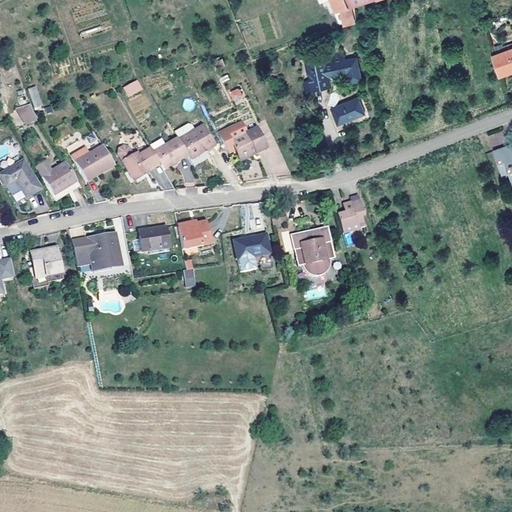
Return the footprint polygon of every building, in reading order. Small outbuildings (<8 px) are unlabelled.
[(353,6),(369,0),(330,0),(336,11),(339,10),(343,24),(343,26),(354,23),(353,10),(349,10),(349,7),(352,6),(353,6)] [(511,70),(511,48),(491,56),(499,76),(511,71),(511,70)] [(361,80),(356,57),(326,64),(324,54),(304,58),(309,81),(311,91),(331,87),(329,77),(347,73),(349,82),(361,80)] [(12,63),(4,66),(6,71),(14,67),(12,63)] [(140,89),(136,81),(124,88),(128,95),(140,89)] [(27,88),(35,108),(43,105),(36,85),(27,88)] [(231,91),(231,93),(233,99),(236,100),(241,97),(242,95),(240,89),(237,88),(231,91)] [(135,112),(150,105),(145,94),(129,101),(135,112)] [(365,114),(358,97),(331,108),(337,125),(365,114)] [(30,106),(17,109),(21,116),(32,112),(30,106)] [(36,118),(32,112),(21,116),(26,125),(36,118)] [(267,148),(257,128),(247,132),(242,122),(218,134),(228,153),(235,150),(239,158),(255,151),(256,153),(267,148)] [(178,140),(194,131),(191,125),(187,125),(174,132),(177,139),(178,140)] [(214,146),(202,126),(194,131),(178,140),(187,156),(190,160),(214,146)] [(187,156),(178,140),(177,139),(153,153),(159,163),(160,166),(163,170),(187,156)] [(80,140),(66,147),(70,153),(83,146),(80,140)] [(511,148),(510,145),(493,151),(494,154),(500,152),(500,150),(504,148),(505,150),(511,148)] [(114,166),(102,146),(90,153),(89,154),(85,147),(70,156),(85,182),(101,173),(114,166)] [(159,163),(153,153),(150,148),(146,151),(143,147),(136,150),(138,152),(133,155),(129,148),(123,146),(119,149),(117,154),(133,181),(148,173),(147,170),(159,163)] [(511,150),(511,148),(505,150),(504,148),(500,150),(500,152),(494,154),(501,172),(507,169),(509,173),(511,182),(511,150)] [(240,161),(256,153),(255,151),(239,158),(240,161)] [(179,161),(183,183),(193,181),(189,160),(179,161)] [(40,190),(23,161),(0,174),(0,178),(5,187),(15,182),(21,191),(25,198),(40,190)] [(51,172),(45,163),(36,169),(41,178),(51,172)] [(148,173),(160,166),(159,163),(147,170),(148,173)] [(75,182),(64,164),(51,172),(41,178),(52,196),(75,182)] [(15,182),(5,187),(7,191),(8,191),(14,203),(18,200),(15,195),(21,191),(15,182)] [(55,202),(79,187),(75,182),(52,196),(55,202)] [(364,228),(361,217),(359,211),(362,211),(358,196),(350,198),(351,203),(342,205),(344,213),(337,215),(342,234),(364,228)] [(286,222),(283,212),(270,215),(272,225),(286,222)] [(209,244),(205,222),(177,228),(182,250),(209,244)] [(168,248),(165,227),(138,232),(141,252),(168,248)] [(329,262),(329,260),(333,259),(331,245),(328,230),(315,232),(304,235),(290,238),(294,254),(297,267),(302,266),(302,268),(303,270),(305,272),(307,274),(309,275),(311,276),(314,277),(316,277),(318,277),(321,276),(323,275),(325,273),(327,271),(328,269),(329,267),(329,264),(329,262)] [(141,252),(138,232),(132,233),(135,253),(141,252)] [(120,266),(115,234),(71,242),(74,257),(77,268),(91,265),(92,271),(120,266)] [(271,262),(265,235),(233,242),(240,273),(255,269),(254,266),(259,265),(271,262)] [(61,274),(56,248),(30,253),(35,279),(61,274)] [(0,280),(13,278),(10,260),(0,262),(0,295),(1,295),(0,288),(0,280)] [(195,286),(193,269),(192,269),(186,270),(183,271),(185,288),(195,286)]
